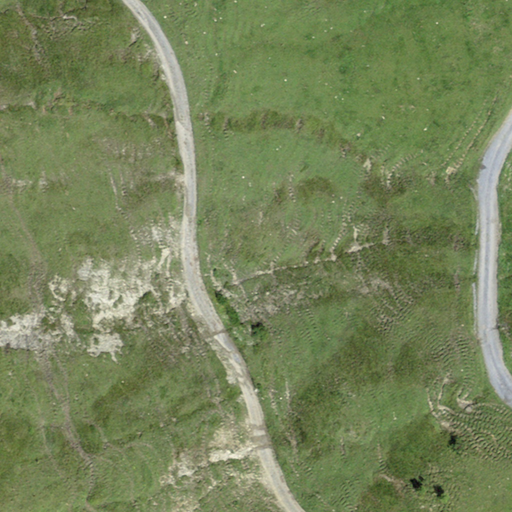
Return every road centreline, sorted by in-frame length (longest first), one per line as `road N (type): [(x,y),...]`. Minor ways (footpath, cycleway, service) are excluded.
road 1 (track): [(140,0),(168,34),(186,97),(197,202),(193,273),(234,348),(273,466),(300,511)]
road 2 (track): [(511,392),(499,379),(486,320),(488,192),(511,125)]
